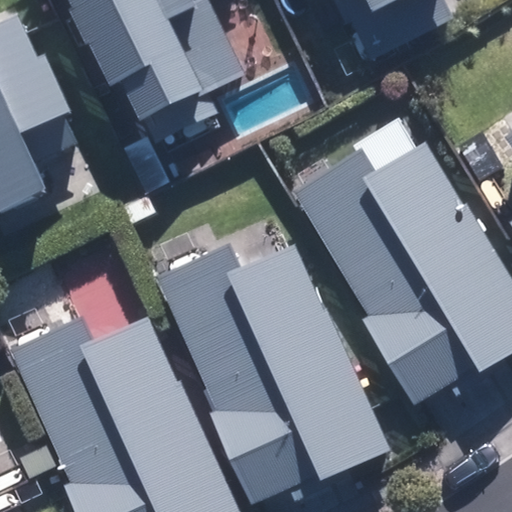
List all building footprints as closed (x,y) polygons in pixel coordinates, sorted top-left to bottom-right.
[(66,0),(116,102),(128,97),(147,136),(152,134),(177,122),(177,125),(177,128),(178,131),(179,133),(180,136),(182,138),(183,140),(186,142),(188,144),(191,145),(193,147),(196,147),(199,148),(202,148),(205,147),(207,147),(210,146),(213,145),(215,143),(217,141),(219,139),(221,137),(223,134),(224,132),(225,129),(225,126),(225,123),(225,120),(225,118),(224,115),(223,112),(221,110),(219,107),(218,105),(215,104),(250,87),(209,0),(66,0)] [(368,0),(377,21),(432,0),(368,0)] [(0,229),(55,205),(32,151),(30,147),(81,125),(54,61),(45,65),(27,25),(0,37),(0,229)] [(120,211),(131,235),(164,219),(154,198),(176,188),(153,139),(149,141),(125,152),(147,198),(120,211)] [(365,154),(297,194),(372,324),(364,329),(414,415),(479,377),(483,384),(511,367),(511,280),(436,149),(380,181),(365,154)] [(236,254),(164,284),(220,419),(212,422),(249,511),(253,511),(317,485),(391,454),(306,252),(246,277),(236,254)] [(63,489),(72,511),(237,511),(158,323),(98,348),(91,331),(18,362),(70,486),(63,489)]
